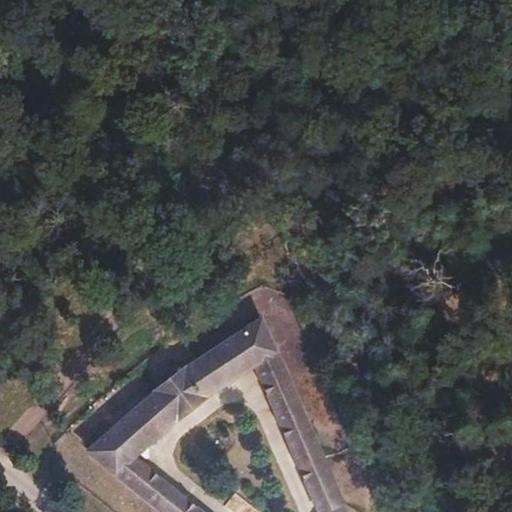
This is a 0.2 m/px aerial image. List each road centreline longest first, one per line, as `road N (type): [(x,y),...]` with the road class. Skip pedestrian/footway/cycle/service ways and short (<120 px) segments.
road 1 (unknown): [(511,169),(408,187),(232,258),(139,315),(0,450)]
road 2 (track): [(194,0),(414,511)]
